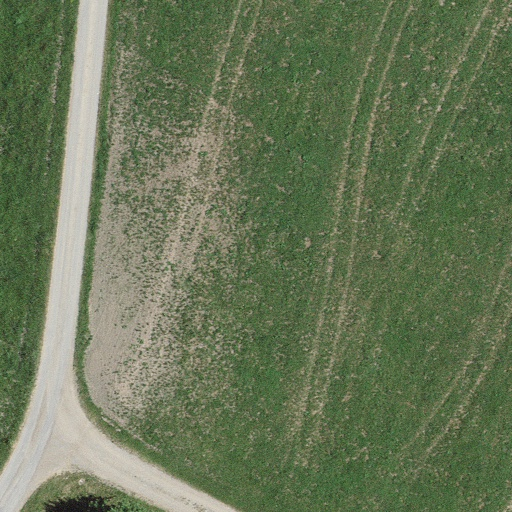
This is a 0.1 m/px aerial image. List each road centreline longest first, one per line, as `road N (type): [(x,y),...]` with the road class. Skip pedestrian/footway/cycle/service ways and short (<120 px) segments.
road 1 (track): [(100,0),(66,356),(31,475),(5,511)]
road 2 (track): [(44,433),(206,511)]
